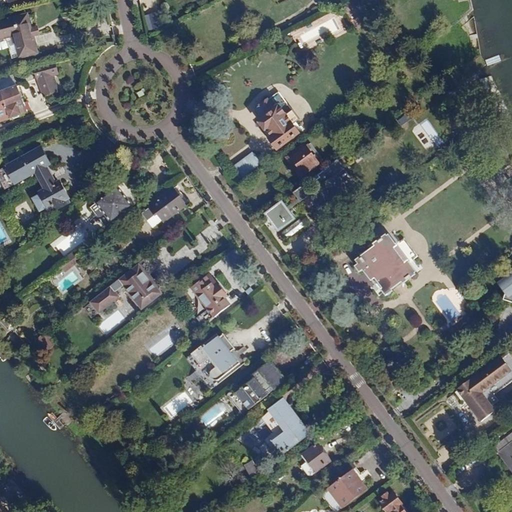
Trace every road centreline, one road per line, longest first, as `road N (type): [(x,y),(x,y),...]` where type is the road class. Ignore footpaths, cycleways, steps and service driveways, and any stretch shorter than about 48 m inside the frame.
road 1 (residential): [(164,131),(453,511)]
road 2 (residential): [(138,54),(107,76),(107,114),(139,136),(164,131)]
